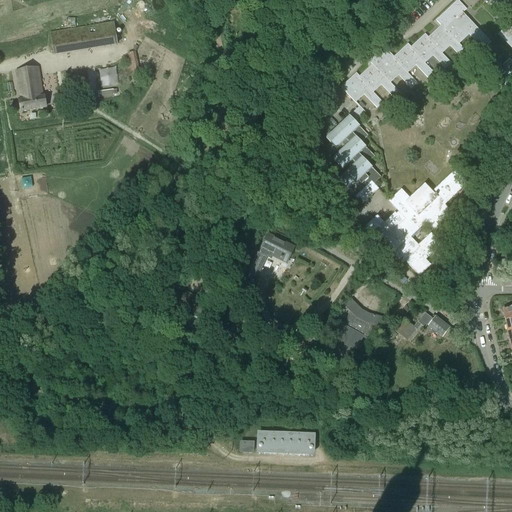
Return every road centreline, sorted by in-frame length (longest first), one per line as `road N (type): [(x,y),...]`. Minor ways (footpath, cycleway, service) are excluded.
road 1 (tertiary): [(478,289),(496,387),(511,408)]
road 2 (tertiary): [(478,289),(488,228),(511,175)]
